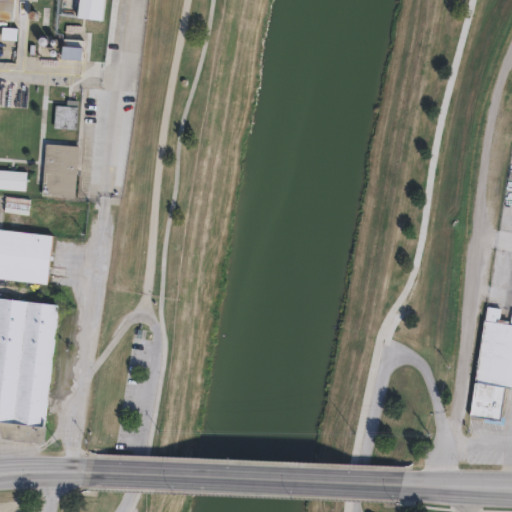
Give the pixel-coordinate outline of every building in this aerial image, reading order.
[(0,0),(13,0),(13,16),(0,15),(0,0)] [(107,0),(106,19),(80,17),(81,0),(107,0)] [(0,25),(14,27),(13,39),(0,38),(0,25)] [(84,40),(82,59),(63,57),(65,38),(84,40)] [(76,106),(74,128),(52,127),(54,104),(76,106)] [(76,145),(72,197),(40,195),(44,143),(76,145)] [(0,169),(23,171),(22,190),(0,188),(0,169)] [(0,229),(50,235),(45,283),(0,277),(0,229)] [(0,297),(56,302),(41,425),(44,426),(42,443),(0,438),(0,297)] [(511,323),(511,385),(504,384),(499,418),(470,413),(484,319),(511,323)]
